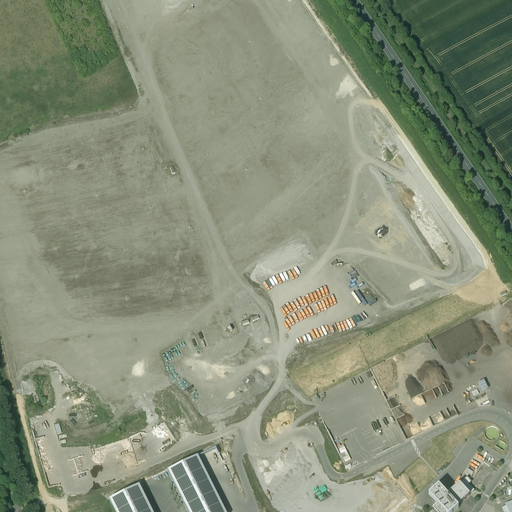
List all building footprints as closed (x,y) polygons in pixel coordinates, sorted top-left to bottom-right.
[(337,274),(340,279),(353,272),(350,267),(337,274)] [(283,285),(293,279),(290,273),(279,279),(283,285)] [(483,391),(489,389),(486,380),(480,383),(483,391)] [(353,401),(337,406),(339,413),(355,407),(353,401)] [(342,434),(337,436),(345,454),(350,451),(342,434)] [(307,439),(287,449),(313,502),(333,492),(307,439)] [(439,487),(429,496),(437,505),(432,509),(434,511),(454,511),(459,509),(457,507),(470,495),(459,484),(455,488),(453,486),(449,490),(451,492),(447,496),(439,487)] [(511,487),(503,492),(507,499),(511,496),(511,487)] [(506,506),(502,508),(503,511),(511,511),(511,501),(505,505),(506,506)]
